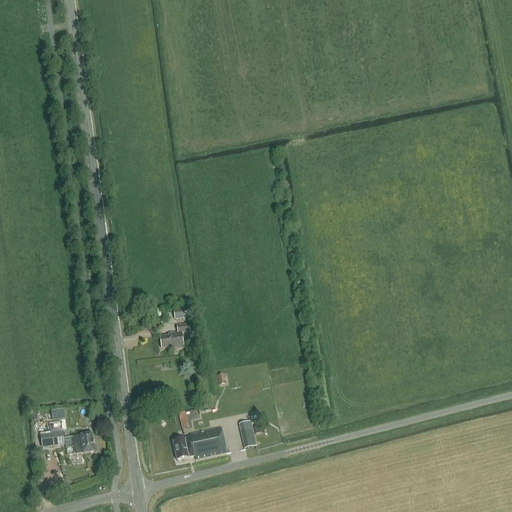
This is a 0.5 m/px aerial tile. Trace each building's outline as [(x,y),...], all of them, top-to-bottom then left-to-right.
[(189,319),(188,310),(174,312),(175,321),(189,319)] [(169,337),(160,338),(162,350),(170,349),(171,351),(184,349),(182,334),(190,333),(189,325),(177,327),(178,334),(169,335),(169,337)] [(226,374),(218,375),(220,385),(227,384),(226,374)] [(189,429),(185,414),(179,415),(182,430),(189,429)] [(251,423),(239,425),(240,432),(253,430),(251,423)] [(222,429),(190,436),(190,439),(173,443),(177,461),(195,458),(195,461),(227,454),(222,429)] [(65,446),(63,433),(41,436),(42,449),(65,446)] [(70,449),(75,449),(76,456),(83,455),(95,454),(93,435),(81,437),(69,439),(70,449)]
